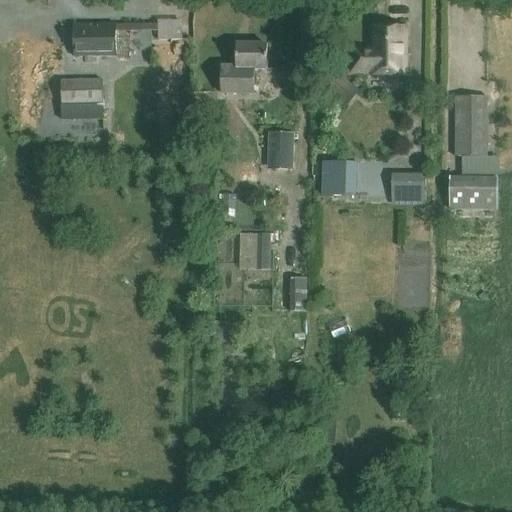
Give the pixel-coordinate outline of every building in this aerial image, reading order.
[(116,57),(115,25),(73,26),(74,57),(116,57)] [(405,28),(373,27),(373,50),(354,50),(350,53),(350,70),(354,73),(370,73),(370,75),(404,76),(405,28)] [(267,45),(236,45),(236,68),(221,68),(221,94),(253,94),(253,70),(267,70),(267,45)] [(359,91),(328,67),(315,83),(346,107),(359,91)] [(103,121),(102,82),(61,83),(62,122),(103,121)] [(483,97),(451,97),(451,157),(483,157),(483,97)] [(292,134),(268,134),(267,170),(291,170),(292,134)] [(498,159),(461,158),(461,176),(498,176),(498,159)] [(424,175),(391,175),(391,201),(424,201),(424,175)] [(493,178),(445,178),(445,210),(493,211),(493,178)] [(145,229),(107,265),(132,292),(170,255),(145,229)] [(270,234),(257,234),(256,271),(270,271),(270,234)] [(307,263),(290,263),(289,312),(307,313),(307,263)]
